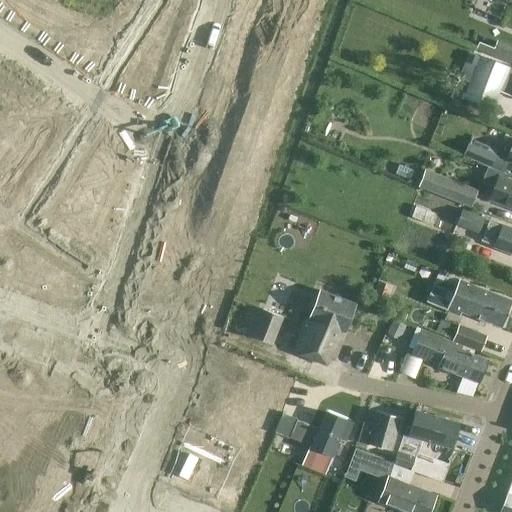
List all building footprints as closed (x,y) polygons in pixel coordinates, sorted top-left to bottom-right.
[(34,0),(31,6),(40,11),(45,0),(34,0)] [(54,0),(53,3),(61,9),(67,0),(54,0)] [(125,0),(111,0),(104,11),(140,34),(151,17),(125,0)] [(125,0),(151,17),(162,0),(125,0)] [(257,0),(276,6),(272,17),(296,25),(300,13),(293,10),(296,0),(257,0)] [(53,3),(45,14),(53,20),(61,9),(53,3)] [(104,11),(92,30),(128,53),(140,34),(104,11)] [(239,30),(230,54),(271,69),(279,45),(289,49),(293,36),(271,28),(266,41),(239,30)] [(92,30),(80,48),(116,71),(128,53),(92,30)] [(230,54),(221,78),(248,88),(245,96),(267,104),(272,90),(264,87),(271,69),(230,54)] [(511,96),(511,70),(469,55),(459,80),(470,83),(463,99),(493,110),(500,92),(511,96)] [(209,106),(200,132),(244,147),(250,124),(260,127),(265,114),(239,106),(236,115),(209,106)] [(42,115),(33,129),(66,150),(75,136),(42,115)] [(33,129),(23,145),(57,166),(66,150),(33,129)] [(200,132),(192,157),(219,165),(216,175),(240,183),(245,169),(237,167),(244,147),(200,132)] [(496,155),(491,165),(505,171),(509,162),(511,163),(511,144),(507,158),(506,159),(496,155)] [(23,145),(15,157),(49,178),(57,166),(23,145)] [(15,157),(6,173),(39,194),(49,178),(15,157)] [(511,208),(511,181),(507,179),(508,175),(489,168),(483,183),(493,187),(489,200),(511,208)] [(6,173),(0,181),(0,186),(31,206),(39,194),(6,173)] [(0,186),(0,209),(21,223),(31,206),(0,186)] [(181,189),(174,211),(215,225),(222,201),(232,204),(235,194),(213,187),(209,198),(181,189)] [(435,214),(415,207),(411,218),(430,225),(435,214)] [(456,225),(478,233),(484,218),(462,209),(456,225)] [(174,211),(166,235),(194,244),(189,257),(211,264),(216,250),(208,247),(215,225),(174,211)] [(494,247),(511,254),(511,229),(502,226),(502,227),(489,222),(481,241),(494,246),(494,247)] [(156,262),(144,288),(189,309),(200,283),(205,285),(210,275),(188,265),(184,275),(156,262)] [(449,307),(501,327),(511,301),(459,281),(438,272),(426,303),(447,311),(449,307)] [(199,314),(224,323),(233,295),(209,286),(199,314)] [(332,356),(355,305),(321,291),(292,352),(309,360),(314,349),(332,356)] [(262,311),(252,337),(272,344),(283,318),(282,317),(262,310),(262,311)] [(393,320),(386,334),(400,340),(406,325),(393,320)] [(487,337),(458,325),(452,341),(480,352),(487,337)] [(437,367),(479,383),(487,360),(473,355),(474,351),(443,339),(444,338),(416,327),(408,347),(414,350),(412,357),(423,361),(424,356),(439,362),(437,367)] [(0,406),(6,409),(23,364),(0,354),(0,406)] [(6,409),(29,417),(46,372),(23,364),(6,409)] [(250,381),(211,366),(204,384),(243,399),(250,381)] [(29,417),(54,426),(71,381),(46,372),(29,417)] [(54,426),(77,433),(93,390),(71,381),(54,426)] [(243,399),(204,384),(197,401),(237,415),(243,399)] [(309,391),(294,385),(274,433),(290,439),(310,447),(302,466),(325,475),(341,438),(345,440),(352,424),(325,413),(319,429),(296,420),(309,391)] [(118,399),(93,390),(77,433),(102,442),(118,399)] [(237,415),(197,401),(190,416),(231,431),(237,415)] [(395,464),(411,470),(415,457),(416,457),(421,440),(453,449),(460,424),(415,411),(408,436),(403,435),(395,464)] [(359,441),(392,450),(400,419),(377,412),(373,429),(363,427),(359,441)] [(231,431),(190,416),(184,431),(225,446),(231,431)] [(225,446),(184,431),(177,446),(220,462),(225,446)] [(220,462),(177,446),(171,463),(213,478),(220,462)] [(55,453),(48,473),(85,486),(92,466),(55,453)] [(418,455),(414,468),(431,473),(435,461),(418,455)] [(387,479),(394,461),(380,456),(373,474),(387,479)] [(213,478),(171,463),(165,478),(208,494),(213,478)] [(355,480),(359,469),(349,465),(345,476),(355,480)] [(373,474),(364,497),(380,503),(403,511),(428,511),(435,496),(407,484),(412,472),(394,465),(389,477),(375,471),(373,474)] [(48,473),(39,490),(79,504),(85,486),(48,473)] [(511,511),(511,481),(500,511),(511,511)] [(34,505),(53,511),(75,511),(79,504),(39,490),(34,505)]
